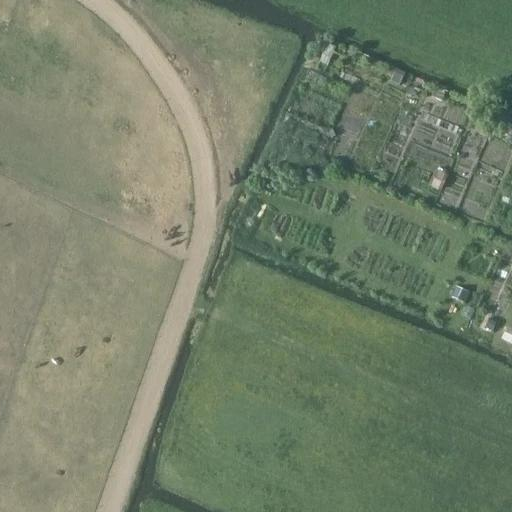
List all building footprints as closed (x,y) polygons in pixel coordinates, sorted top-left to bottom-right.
[(331,59),(335,48),(326,44),(322,55),(331,59)] [(395,72),(391,80),(398,84),(402,76),(395,72)] [(417,96),(420,89),(410,85),(407,92),(417,96)] [(441,102),(444,95),(434,91),(432,98),(441,102)] [(430,173),(423,171),(420,177),(428,180),(430,173)]
